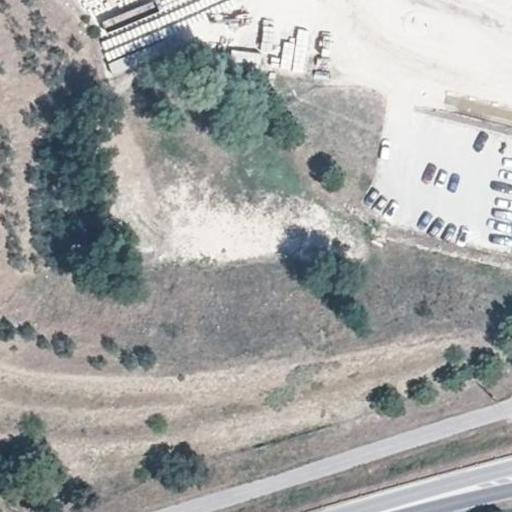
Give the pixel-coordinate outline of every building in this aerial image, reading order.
[(263,66),(276,68),(279,43),(266,42),(263,66)] [(228,63),(259,66),(261,52),(230,49),(228,63)] [(320,189),(308,181),(291,209),(303,217),(314,199),(353,223),(358,213),(359,211),(320,189)] [(353,223),(314,199),(303,217),(302,218),(355,253),(374,222),(358,213),(353,223)] [(355,253),(302,218),(295,230),(349,263),(355,253)]
